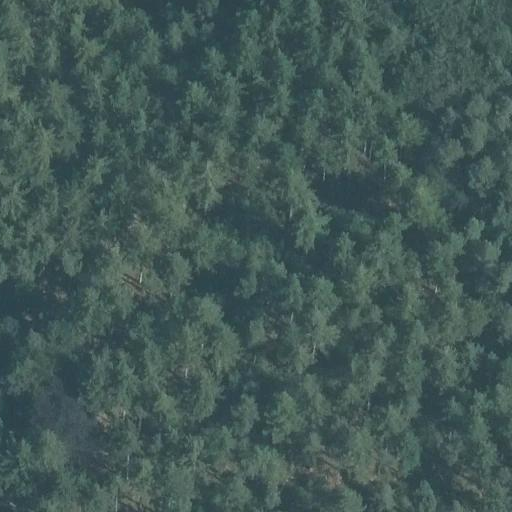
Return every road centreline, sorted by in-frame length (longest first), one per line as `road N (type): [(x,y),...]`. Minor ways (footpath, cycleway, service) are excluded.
road 1 (track): [(230,28),(79,305),(62,375)]
road 2 (track): [(511,385),(401,130)]
road 3 (track): [(89,0),(230,28)]
road 4 (track): [(401,130),(341,0)]
road 5 (track): [(62,375),(96,511)]
road 6 (track): [(401,130),(511,80)]
